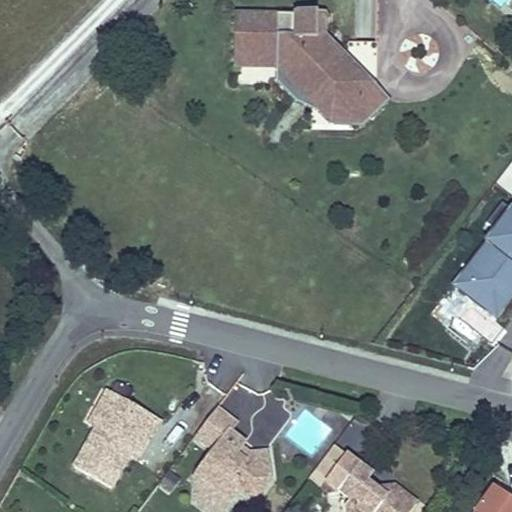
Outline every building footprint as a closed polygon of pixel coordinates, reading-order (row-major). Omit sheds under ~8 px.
[(292,15),(234,14),(233,57),(273,57),(301,86),(289,97),(294,102),(308,107),(321,95),(338,113),(352,100),(367,116),(384,99),(352,66),(352,65),(351,64),(344,71),(331,58),(338,51),(322,35),(323,12),(292,12),(292,15)] [(351,64),(338,51),(331,58),(344,71),(351,64)] [(273,57),(233,57),(233,66),(273,67),(273,57)] [(301,86),(273,57),(273,67),(273,81),(289,97),(301,86)] [(321,95),(308,107),(326,126),(359,124),(367,116),(352,100),(338,113),(321,95)] [(511,207),(511,206),(509,208),(502,203),(486,223),(494,229),(493,230),(507,241),(497,253),(484,243),(451,286),(497,321),(511,301),(511,207)] [(493,230),(483,242),(484,243),(497,253),(507,241),(493,230)] [(454,316),(465,298),(453,290),(441,308),(454,316)] [(89,425),(95,428),(114,396),(107,392),(89,425)] [(143,431),(148,434),(152,436),(160,421),(114,396),(95,428),(74,467),(111,488),(129,456),(143,431)] [(269,472),(246,454),(242,460),(235,455),(239,449),(244,444),(230,433),(236,424),(216,409),(196,437),(214,451),(194,478),(228,504),(239,490),(249,498),(256,497),(270,479),(269,472)] [(134,459),(148,434),(143,431),(129,456),(134,459)] [(246,454),(239,449),(235,455),(242,460),(246,454)] [(267,452),(246,454),(269,472),(267,452)] [(386,497),(379,492),(366,482),(371,475),(345,455),(320,489),(326,493),(338,491),(351,500),(345,508),(350,511),(410,511),(417,504),(394,487),(386,497)] [(205,511),(224,511),(228,504),(194,478),(192,501),(205,511)] [(394,487),(379,492),(386,497),(394,487)] [(511,511),(511,502),(492,488),(475,511),(511,511)]
